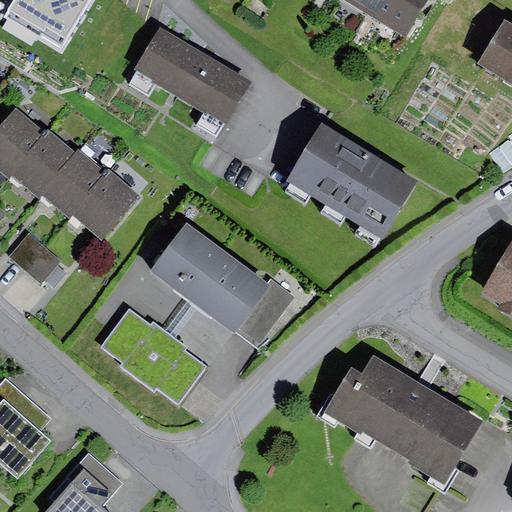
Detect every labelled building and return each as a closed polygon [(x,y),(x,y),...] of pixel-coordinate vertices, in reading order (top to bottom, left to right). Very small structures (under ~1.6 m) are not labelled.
[(93,0),(47,0),(81,22),(93,0)] [(345,0),(408,37),(429,0),(345,0)] [(511,24),(506,20),(479,65),(511,84),(511,24)] [(207,56),(161,28),(136,71),(227,125),(252,82),(207,56)] [(12,176),(47,134),(16,108),(0,128),(0,171),(9,179),(12,176)] [(418,183),(321,124),(286,181),(384,240),(418,183)] [(42,196),(77,153),(50,130),(47,134),(12,176),(39,198),(42,196)] [(72,216),(108,173),(79,150),(77,153),(42,196),(70,218),(72,216)] [(108,173),(72,216),(102,241),(139,196),(109,171),(108,173)] [(268,283),(187,223),(152,271),(189,299),(199,306),(235,333),(239,328),(261,344),(296,297),(272,278),(268,283)] [(62,263),(29,235),(9,258),(41,285),(45,280),(55,289),(68,274),(59,266),(62,263)] [(511,243),(483,293),(502,304),(499,309),(511,316),(511,243)] [(199,306),(189,299),(167,331),(177,338),(199,306)] [(151,323),(130,308),(100,348),(123,364),(122,367),(154,391),(157,387),(180,404),(208,367),(186,351),(189,347),(177,338),(167,331),(153,320),(151,323)] [(423,388),(372,359),(362,376),(351,370),(325,414),(445,484),(481,422),(423,388)] [(51,419),(7,380),(0,387),(0,463),(18,479),(51,442),(40,432),(51,419)] [(124,484),(88,453),(67,478),(72,483),(47,511),(105,511),(102,509),(124,484)]
